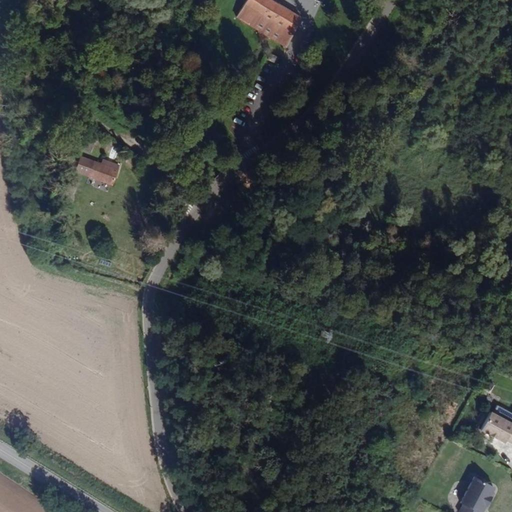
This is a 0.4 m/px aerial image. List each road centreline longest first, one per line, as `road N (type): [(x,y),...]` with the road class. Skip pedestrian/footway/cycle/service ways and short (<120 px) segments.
road 1 (residential): [(184,511),(163,441),(151,289),(195,213),(238,171)]
road 2 (track): [(195,213),(175,170),(77,110),(0,33)]
road 3 (unclassified): [(392,0),(335,85),(283,140),(238,171)]
